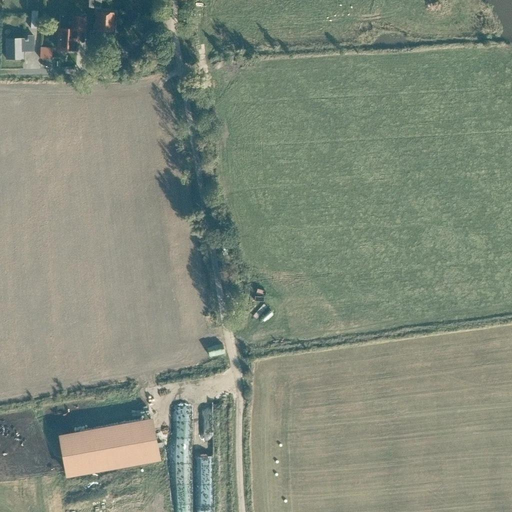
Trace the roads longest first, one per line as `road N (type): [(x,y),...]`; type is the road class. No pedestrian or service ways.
road 1 (residential): [(241,511),(238,386),(180,71)]
road 2 (residential): [(0,72),(180,71)]
